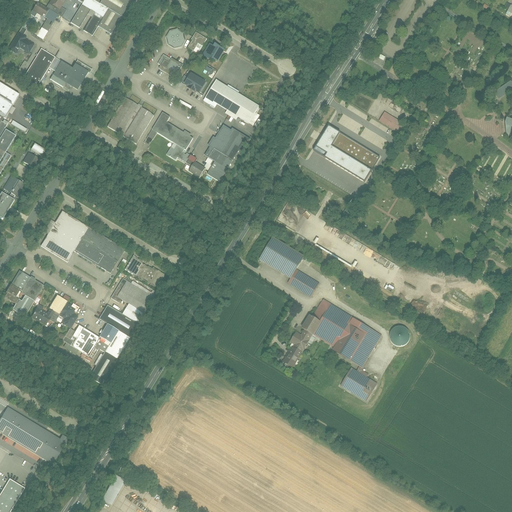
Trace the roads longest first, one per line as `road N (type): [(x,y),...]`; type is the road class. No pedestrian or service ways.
road 1 (tertiary): [(387,0),(79,495)]
road 2 (residential): [(133,76),(146,74),(204,111),(195,124),(133,81)]
road 3 (residential): [(32,257),(34,269),(93,301),(95,285),(35,254)]
road 4 (unclassified): [(51,182),(174,260)]
road 5 (unclassified): [(84,127),(207,201)]
road 6 (unclassified): [(179,0),(282,68)]
